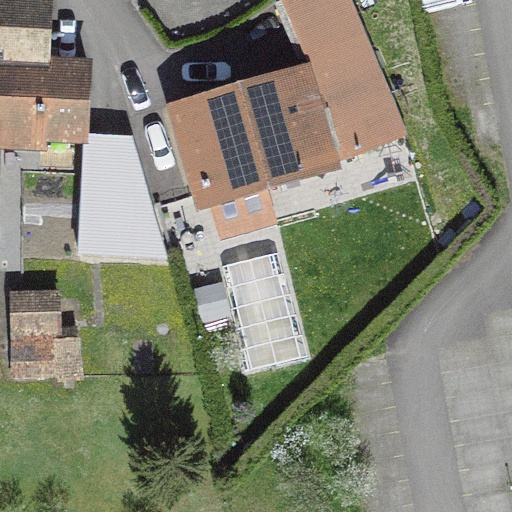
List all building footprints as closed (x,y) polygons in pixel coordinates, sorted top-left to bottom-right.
[(84,137),(85,137),(88,69),(45,66),(49,0),(0,0),(0,145),(45,147),(44,164),(68,166),(69,137),(84,137)] [(401,134),(345,0),(280,0),(306,60),(312,71),(318,68),(353,154),(401,134)] [(304,77),(177,114),(202,200),(329,163),(315,114),(324,111),(315,80),(306,83),(304,77)] [(85,137),(84,137),(78,252),(164,256),(131,139),(85,137)] [(19,297),(19,330),(58,330),(58,297),(19,297)]
